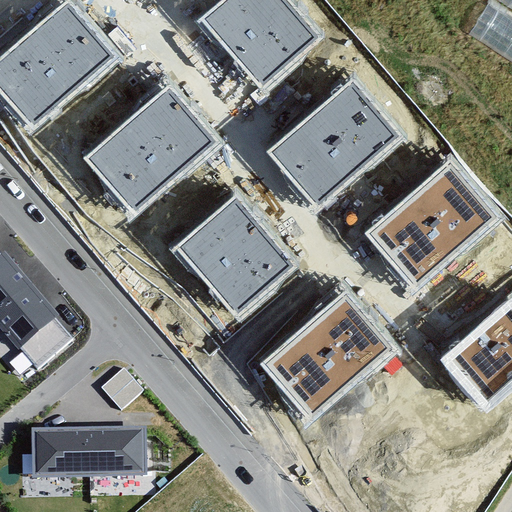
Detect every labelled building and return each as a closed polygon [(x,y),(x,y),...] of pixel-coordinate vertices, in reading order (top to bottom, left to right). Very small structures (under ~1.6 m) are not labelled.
[(286,0),(222,0),(201,19),(263,88),(320,37),(286,0)] [(69,1),(0,59),(0,91),(33,130),(117,58),(69,1)] [(399,134),(350,80),(269,153),(318,207),(399,134)] [(166,84),(84,158),(136,215),(218,141),(166,84)] [(448,161),(366,233),(417,290),(499,218),(448,161)] [(236,193),(175,247),(240,320),(301,266),(236,193)] [(73,339),(0,255),(0,326),(37,369),(73,339)] [(345,289),(261,362),(313,422),(397,349),(345,289)] [(511,301),(511,300),(442,360),(487,411),(511,389),(511,301)] [(102,388),(121,411),(144,391),(125,368),(102,388)] [(147,428),(33,431),(34,478),(148,476),(147,428)]
